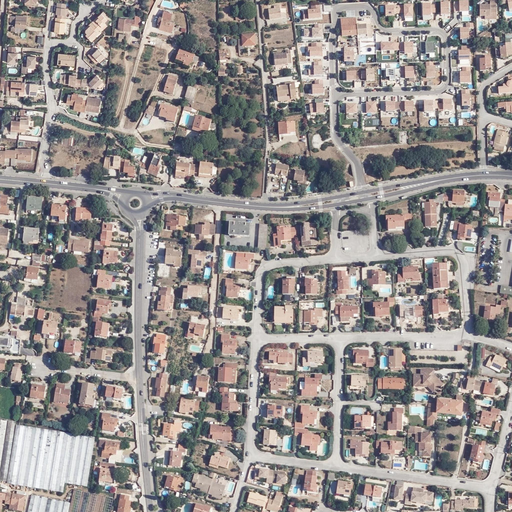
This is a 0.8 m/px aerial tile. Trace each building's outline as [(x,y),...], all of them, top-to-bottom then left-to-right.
[(449,1),(441,2),(441,14),(449,14),(449,1)] [(468,1),(453,2),(454,12),(469,11),(468,1)] [(58,18),(65,18),(66,18),(67,15),(65,14),(66,8),(66,3),(58,2),(57,14),(58,14),(58,18)] [(431,2),(423,3),(423,15),(431,15),(431,2)] [(491,7),(486,6),(481,7),(481,17),(486,17),(492,17),(492,14),(498,14),(498,2),(491,2),(491,4),(491,7)] [(404,13),(405,16),(413,16),(413,3),(400,4),(401,13),(404,13)] [(401,13),(400,4),(385,5),(386,16),(395,16),(395,13),(401,13)] [(269,10),(270,20),(281,19),(281,18),(285,18),(284,13),(281,13),(280,5),(274,5),(274,10),(269,10)] [(304,9),(304,20),(321,19),(320,5),(312,5),(312,9),(304,9)] [(164,11),(162,17),(171,19),(173,13),(164,11)] [(92,23),(99,30),(101,32),(107,26),(104,23),(107,20),(104,16),(102,13),(98,17),(99,18),(96,20),(96,19),(95,19),(92,22),(92,23)] [(135,20),(132,19),(131,24),(135,24),(134,26),(139,26),(140,17),(136,16),(135,20)] [(13,17),(12,22),(16,22),(16,27),(26,27),(27,18),(13,17)] [(171,19),(162,17),(160,24),(159,28),(171,32),(174,23),(170,22),(171,19)] [(356,17),(341,18),(342,35),(367,33),(366,23),(357,24),(356,17)] [(64,33),(65,18),(58,18),(56,18),(55,32),(64,33)] [(132,19),(126,19),(125,23),(124,23),(123,30),(130,31),(131,25),(131,24),(132,19)] [(94,35),(99,30),(92,23),(89,25),(90,26),(87,29),(86,30),(86,32),(87,34),(86,35),(91,41),(96,37),(94,35)] [(473,23),(466,23),(466,27),(461,27),(461,38),(470,38),(469,27),(474,27),(473,23)] [(312,28),(304,29),(305,36),(322,36),(322,27),(312,28)] [(239,46),(243,46),(256,46),(255,35),(242,35),(242,40),(239,40),(239,46)] [(395,41),(381,42),(382,50),(395,49),(395,41)] [(435,41),(421,42),(421,51),(426,51),(426,53),(435,53),(435,41)] [(310,46),(310,56),(320,56),(320,46),(322,46),(322,42),(312,42),(312,46),(310,46)] [(413,42),(399,43),(400,52),(405,52),(405,53),(414,53),(413,42)] [(159,62),(162,48),(144,45),(142,58),(159,62)] [(469,45),(462,45),(462,50),(459,50),(459,59),(470,59),(469,45)] [(500,49),(495,50),(496,57),(501,57),(501,59),(508,58),(509,59),(510,59),(509,57),(511,56),(511,49),(511,45),(507,45),(507,47),(506,47),(500,47),(500,49)] [(15,47),(9,47),(8,62),(17,63),(18,53),(15,53),(15,47)] [(184,65),(189,67),(192,60),(194,61),(196,58),(189,55),(190,51),(189,50),(183,47),(177,60),(184,63),(184,65)] [(102,54),(98,49),(92,54),(91,53),(88,55),(96,63),(98,61),(99,62),(105,56),(102,54)] [(218,50),(218,61),(227,60),(226,55),(228,55),(227,50),(218,50)] [(354,50),(344,51),(345,60),(354,60),(354,50)] [(57,64),(74,65),(75,55),(58,53),(57,64)] [(274,55),(275,66),(291,65),(291,55),(286,55),(286,54),(285,55),(274,55)] [(480,58),(481,71),(486,71),(486,68),(491,68),(491,55),(486,55),(486,58),(480,58)] [(36,56),(28,56),(27,64),(22,63),(22,72),(27,73),(27,67),(36,67),(36,56)] [(323,61),(314,61),(314,65),(311,66),(312,69),(309,69),(309,75),(323,75),(323,61)] [(425,77),(427,77),(436,77),(435,65),(433,65),(433,61),(425,62),(425,77)] [(414,66),(400,67),(401,75),(404,75),(405,77),(414,77),(414,66)] [(463,71),(460,71),(460,83),(471,82),(471,67),(463,67),(463,71)] [(366,71),(361,71),(362,78),(366,78),(366,80),(375,80),(375,68),(366,68),(366,71)] [(395,68),(386,68),(387,76),(390,75),(390,79),(396,79),(395,68)] [(356,70),(346,70),(347,80),(357,80),(356,70)] [(75,86),(80,87),(81,86),(81,79),(76,79),(76,75),(65,74),(64,83),(75,84),(75,86)] [(92,80),(89,82),(95,88),(98,86),(102,82),(103,81),(97,75),(92,80)] [(164,92),(173,95),(178,79),(169,76),(164,92)] [(323,80),(315,80),(315,84),(313,84),(313,94),(324,94),(323,80)] [(511,83),(509,83),(508,83),(507,83),(506,85),(506,86),(503,86),(503,89),(498,89),(498,95),(508,95),(507,92),(511,91),(511,90),(511,81),(511,83)] [(11,86),(7,86),(7,90),(7,96),(10,96),(11,91),(15,91),(25,92),(25,90),(25,83),(11,83),(11,86)] [(291,96),(292,99),(292,101),(297,100),(295,84),(286,85),(286,87),(277,88),(279,99),(287,98),(287,96),(291,96)] [(186,98),(193,101),(197,89),(191,88),(188,87),(185,98),(186,98)] [(470,89),(462,89),(462,94),(463,106),(471,105),(470,89)] [(80,112),(85,112),(85,110),(87,102),(83,100),(83,98),(79,97),(79,96),(72,94),(71,98),(67,97),(66,104),(74,105),(74,108),(81,110),(80,112)] [(101,100),(88,98),(87,102),(85,110),(99,113),(101,100)] [(443,103),(438,103),(438,111),(443,111),(443,109),(452,109),(452,98),(443,99),(443,103)] [(152,102),(150,106),(155,108),(159,101),(154,99),(153,102),(152,102)] [(323,99),(316,99),(316,103),(311,104),(311,113),(324,112),(323,99)] [(433,99),(424,100),(425,111),(434,111),(433,99)] [(376,101),(366,101),(366,113),(376,112),(376,101)] [(386,101),(386,111),(395,110),(395,101),(386,101)] [(414,101),(400,101),(400,112),(414,112),(414,101)] [(357,103),(346,103),(347,112),(357,112),(357,103)] [(510,113),(510,114),(511,114),(511,104),(497,105),(497,110),(505,109),(505,111),(505,113),(510,113)] [(168,117),(176,120),(179,110),(163,105),(161,105),(159,111),(161,112),(160,116),(167,119),(168,117)] [(16,129),(16,131),(19,132),(23,132),(24,131),(24,128),(26,128),(28,128),(29,119),(24,119),(24,117),(20,116),(20,117),(17,117),(16,120),(12,120),(11,129),(16,129)] [(194,127),(209,132),(212,121),(197,117),(194,127)] [(277,124),(278,136),(286,135),(286,133),(292,133),(291,123),(277,124)] [(74,135),(60,133),(58,143),(73,145),(74,135)] [(493,149),(504,152),(508,136),(498,133),(493,149)] [(7,154),(7,157),(15,157),(15,153),(18,153),(17,159),(31,160),(31,149),(18,149),(15,149),(15,150),(11,150),(5,150),(5,151),(0,150),(0,161),(5,161),(5,157),(5,154),(7,154)] [(140,161),(139,162),(141,164),(141,166),(142,167),(149,170),(159,174),(160,169),(162,166),(159,165),(162,157),(155,155),(152,153),(152,154),(149,153),(147,157),(148,157),(146,160),(143,159),(142,162),(140,161)] [(128,172),(128,174),(128,176),(134,177),(135,168),(129,167),(129,164),(125,163),(125,164),(120,163),(121,158),(111,157),(110,159),(106,158),(104,168),(114,169),(114,167),(120,168),(119,170),(119,171),(128,172)] [(176,175),(186,176),(186,175),(186,173),(190,173),(189,175),(194,175),(195,173),(198,174),(199,166),(196,165),(196,163),(193,162),(192,166),(192,168),(190,167),(190,165),(177,164),(176,175)] [(206,176),(206,178),(212,178),(213,165),(200,163),(199,175),(206,176)] [(275,174),(288,177),(290,167),(277,164),(275,174)] [(306,173),(292,170),(290,177),(295,178),(295,180),(299,181),(307,183),(308,179),(305,178),(306,173)] [(443,194),(442,201),(453,202),(456,202),(465,202),(465,196),(467,196),(467,194),(465,193),(465,192),(453,191),(453,194),(449,194),(443,194)] [(500,206),(505,206),(505,199),(500,199),(501,193),(488,192),(488,198),(490,198),(490,200),(500,201),(500,204),(500,206)] [(442,202),(442,201),(443,194),(437,195),(437,198),(433,198),(433,202),(424,202),(425,226),(436,226),(435,203),(442,202)] [(0,213),(9,214),(9,210),(9,209),(7,209),(7,204),(8,196),(1,196),(0,203),(0,213)] [(38,208),(38,210),(42,210),(43,199),(27,197),(26,208),(32,209),(32,208),(38,208)] [(62,206),(53,206),(52,216),(60,217),(60,220),(65,220),(67,206),(62,205),(62,206)] [(76,222),(81,222),(82,220),(91,220),(92,210),(77,209),(76,222)] [(166,226),(176,227),(176,226),(185,227),(186,218),(179,217),(179,216),(167,214),(166,226)] [(403,222),(411,222),(411,214),(401,214),(401,216),(385,217),(385,223),(387,223),(387,230),(395,229),(395,228),(403,227),(403,222)] [(204,236),(209,236),(209,235),(209,224),(205,223),(205,226),(196,225),(195,235),(200,235),(204,236)] [(303,225),(296,225),(296,235),(301,235),(302,246),(316,245),(314,223),(303,223),(303,225)] [(456,238),(461,238),(461,236),(469,236),(470,226),(458,225),(458,223),(453,223),(452,231),(457,231),(456,238)] [(229,236),(249,237),(250,225),(230,224),(229,236)] [(257,250),(266,250),(268,225),(259,224),(257,250)] [(100,247),(105,247),(108,247),(109,241),(110,242),(112,226),(102,225),(101,236),(100,247)] [(273,234),(274,246),(280,246),(280,240),(291,240),(291,237),(297,237),(295,227),(285,228),(285,226),(277,227),(277,233),(273,234)] [(0,244),(7,244),(9,229),(0,228),(0,240),(1,241),(0,244)] [(35,240),(35,241),(39,241),(40,230),(30,229),(30,231),(24,230),(23,239),(29,240),(29,239),(35,240)] [(89,243),(69,241),(68,248),(73,249),(73,252),(88,253),(89,243)] [(174,251),(167,250),(166,257),(165,265),(174,266),(174,263),(181,264),(182,254),(180,254),(174,253),(174,251)] [(202,261),(204,261),(205,256),(207,257),(207,252),(188,250),(187,255),(193,255),(191,268),(197,268),(201,269),(202,261)] [(118,253),(104,252),(104,265),(109,265),(109,264),(117,265),(118,253)] [(33,261),(41,262),(42,254),(33,253),(32,261),(33,261)] [(236,268),(248,269),(248,262),(250,262),(251,258),(253,258),(254,254),(246,254),(245,258),(236,257),(236,268)] [(432,264),(434,289),(448,288),(446,263),(432,264)] [(398,273),(398,281),(405,281),(405,278),(412,277),(412,278),(418,278),(417,266),(402,267),(403,273),(398,273)] [(26,279),(38,280),(39,269),(28,268),(26,279)] [(368,279),(368,286),(370,286),(370,289),(376,288),(376,284),(385,284),(385,272),(378,272),(378,270),(373,270),(373,278),(368,279)] [(104,271),(97,271),(97,275),(97,276),(98,276),(96,289),(108,290),(109,285),(110,285),(111,282),(111,278),(104,277),(104,271)] [(337,287),(336,293),(346,293),(346,289),(348,289),(348,279),(345,279),(345,271),(338,271),(338,287),(337,287)] [(226,297),(237,297),(237,290),(239,290),(240,285),(233,285),(233,280),(225,279),(225,286),(227,287),(226,297)] [(283,285),(283,294),(294,295),(294,287),(295,287),(295,280),(286,279),(286,281),(283,281),(283,285)] [(311,279),(300,279),(300,287),(305,287),(305,294),(316,294),(316,281),(311,281),(311,279)] [(511,287),(501,285),(500,293),(511,294),(511,287)] [(183,299),(187,300),(187,297),(191,297),(197,297),(198,293),(198,292),(200,292),(201,288),(188,287),(187,290),(183,290),(183,299)] [(162,304),(160,303),(159,303),(157,311),(167,312),(168,304),(170,305),(171,298),(171,297),(172,290),(162,289),(161,293),(160,293),(159,297),(160,297),(162,297),(162,304)] [(395,297),(387,297),(387,303),(374,303),(374,307),(375,307),(376,315),(382,315),(381,314),(389,314),(389,306),(395,306),(395,297)] [(96,312),(95,317),(102,318),(102,314),(108,315),(109,307),(111,307),(111,302),(98,300),(97,312),(96,312)] [(445,306),(444,300),(433,301),(434,314),(439,314),(439,312),(448,311),(448,306),(445,306)] [(507,307),(508,301),(502,300),(502,304),(498,304),(498,306),(487,305),(485,317),(492,318),(491,320),(496,321),(497,312),(502,313),(502,307),(507,307)] [(24,312),(25,307),(16,306),(14,305),(15,304),(11,303),(10,310),(11,310),(10,315),(15,315),(16,311),(18,311),(24,312)] [(353,314),(358,313),(358,306),(342,306),(342,305),(336,305),(336,313),(340,313),(340,317),(341,317),(349,316),(350,316),(350,314),(353,314)] [(414,315),(422,314),(422,306),(406,307),(406,305),(400,305),(400,314),(405,314),(405,318),(414,318),(414,315)] [(285,308),(275,307),(274,320),(286,321),(285,323),(293,323),(293,311),(292,311),(292,307),(285,306),(285,308)] [(28,308),(25,307),(24,312),(18,311),(18,315),(24,316),(24,315),(26,315),(27,310),(28,308)] [(236,308),(216,307),(215,316),(222,317),(222,319),(230,319),(230,320),(237,320),(238,313),(236,313),(236,308)] [(304,310),(304,317),(304,322),(311,322),(311,324),(316,324),(316,317),(322,317),(322,309),(315,309),(314,311),(304,310)] [(101,324),(102,318),(95,317),(94,323),(97,323),(95,338),(99,339),(100,337),(108,338),(109,332),(108,332),(109,324),(101,324)] [(47,335),(54,336),(57,325),(41,323),(41,327),(43,327),(41,336),(47,336),(47,335)] [(196,326),(196,324),(190,323),(188,333),(194,335),(194,334),(199,335),(199,336),(203,337),(205,326),(201,325),(201,327),(196,326)] [(221,352),(233,353),(234,346),(236,346),(236,341),(228,340),(228,335),(220,334),(220,342),(222,342),(221,352)] [(156,345),(155,353),(164,355),(165,346),(166,343),(167,336),(157,335),(157,338),(155,338),(154,345),(156,345)] [(65,353),(74,355),(74,354),(82,355),(83,344),(67,341),(65,353)] [(91,351),(90,359),(111,362),(113,352),(102,350),(97,349),(96,352),(91,351)] [(367,366),(374,366),(374,359),(368,359),(369,350),(354,350),(354,355),(356,356),(356,358),(356,363),(367,363),(367,366)] [(401,368),(402,368),(402,363),(402,354),(402,350),(389,350),(389,354),(392,354),(392,357),(389,357),(389,368),(391,368),(391,370),(399,370),(401,369),(401,368)] [(278,360),(278,363),(287,363),(287,362),(292,362),(292,354),(287,354),(287,352),(269,351),(269,359),(278,360)] [(316,365),(322,365),(322,352),(308,352),(308,358),(303,358),(303,365),(309,365),(309,362),(317,362),(316,365)] [(502,371),(507,362),(496,356),(494,360),(491,358),(487,367),(490,369),(491,366),(502,371)] [(217,382),(230,383),(231,368),(234,369),(236,369),(236,364),(224,363),(224,368),(218,368),(217,382)] [(10,379),(20,381),(21,368),(12,366),(10,379)] [(430,376),(433,375),(433,371),(420,370),(420,375),(413,375),(413,381),(417,382),(417,387),(423,387),(423,385),(430,384),(434,388),(437,391),(443,385),(436,378),(434,380),(434,379),(430,379),(430,376)] [(275,377),(275,372),(266,371),(266,372),(266,377),(268,377),(268,383),(270,383),(270,385),(270,390),(278,390),(278,388),(285,388),(286,377),(275,377)] [(163,398),(167,375),(164,374),(160,373),(159,379),(156,378),(154,388),(157,388),(156,396),(163,398)] [(316,384),(318,384),(319,379),(321,379),(321,375),(314,374),(314,379),(305,378),(304,389),(302,389),(301,395),(315,396),(316,387),(316,384)] [(351,385),(366,386),(366,377),(352,376),(351,385)] [(209,379),(198,377),(196,392),(208,393),(209,379)] [(380,379),(380,389),(404,389),(404,388),(404,379),(380,379)] [(472,389),(474,381),(466,379),(464,379),(462,389),(466,390),(471,391),(472,391),(472,389)] [(480,382),(474,381),(472,389),(479,391),(480,382)] [(490,384),(480,382),(479,391),(483,392),(482,393),(493,395),(496,386),(496,384),(492,383),(491,383),(490,384)] [(79,406),(84,406),(84,405),(92,406),(94,400),(92,400),(94,386),(89,386),(90,384),(83,383),(79,406)] [(64,391),(65,389),(65,385),(57,384),(54,402),(59,403),(59,401),(64,401),(64,403),(68,403),(70,392),(64,391)] [(434,394),(437,391),(434,388),(430,384),(423,385),(423,387),(427,387),(434,394)] [(30,398),(36,399),(36,397),(44,398),(45,387),(32,385),(30,398)] [(106,396),(121,399),(123,388),(119,387),(118,389),(112,388),(112,387),(108,386),(106,396)] [(227,392),(227,387),(218,387),(218,392),(220,392),(219,395),(222,395),(221,410),(236,411),(236,404),(235,404),(232,404),(233,393),(227,392)] [(178,412),(183,413),(184,411),(192,412),(193,410),(197,410),(198,401),(185,400),(181,400),(180,399),(180,403),(177,402),(176,407),(179,407),(178,412)] [(437,400),(437,401),(437,405),(438,406),(437,413),(461,416),(463,402),(461,402),(461,400),(455,399),(455,401),(438,400),(437,400)] [(437,405),(433,405),(429,405),(428,419),(427,427),(434,427),(436,420),(436,413),(437,413),(438,406),(437,405)] [(267,415),(282,416),(282,406),(268,406),(267,415)] [(313,417),(316,417),(316,412),(308,411),(309,406),(301,406),(300,413),(302,413),(302,423),(295,423),(294,428),(303,429),(304,424),(313,424),(313,419),(313,417)] [(499,415),(500,410),(498,409),(497,409),(492,408),(491,413),(483,411),(482,415),(478,414),(476,420),(480,421),(480,422),(492,425),(493,420),(493,418),(496,418),(497,415),(499,415)] [(388,422),(388,431),(402,431),(402,414),(403,414),(403,409),(394,409),(394,413),(392,412),(392,422),(391,422),(388,422)] [(107,430),(116,432),(118,424),(119,425),(120,419),(114,418),(115,414),(107,413),(106,420),(109,420),(107,430)] [(371,416),(368,416),(357,415),(357,422),(355,422),(355,428),(362,429),(362,427),(370,427),(371,416)] [(9,421),(0,482),(0,483),(0,484),(6,486),(7,483),(15,422),(9,421)] [(170,436),(170,438),(175,439),(176,432),(180,432),(181,424),(174,423),(174,424),(164,423),(163,436),(168,436),(170,436)] [(212,437),(212,438),(222,439),(222,440),(231,440),(232,440),(233,439),(233,438),(234,438),(234,437),(234,436),(233,436),(233,435),(232,434),(230,434),(231,428),(219,427),(219,425),(211,424),(210,433),(209,433),(209,437),(212,437)] [(17,425),(8,483),(32,487),(63,492),(64,482),(87,486),(94,437),(17,425)] [(307,429),(303,429),(294,428),(294,435),(301,436),(300,445),(309,446),(309,450),(316,451),(317,444),(317,442),(319,442),(319,435),(307,434),(307,429)] [(263,444),(273,445),(274,431),(264,430),(263,444)] [(431,449),(430,445),(430,433),(422,434),(416,434),(416,443),(419,443),(419,451),(423,451),(423,456),(430,456),(431,449)] [(486,447),(488,441),(477,439),(477,440),(470,439),(470,442),(480,445),(486,447)] [(117,448),(119,448),(120,443),(101,440),(99,447),(104,448),(104,445),(106,445),(105,451),(102,451),(101,457),(109,458),(110,454),(116,455),(116,450),(117,448)] [(363,455),(362,457),(368,457),(368,443),(358,443),(358,440),(351,440),(351,448),(356,448),(355,454),(363,455)] [(383,441),(377,440),(377,448),(382,448),(381,453),(391,454),(391,450),(395,450),(402,450),(402,442),(390,441),(390,443),(383,442),(383,441)] [(167,465),(180,467),(181,452),(184,452),(184,449),(187,450),(188,446),(178,444),(178,449),(177,452),(173,451),(169,451),(167,465)] [(484,456),(486,448),(479,447),(474,445),(470,459),(477,461),(477,462),(483,463),(485,456),(484,456)] [(210,464),(218,467),(219,466),(228,469),(229,467),(227,466),(228,465),(229,465),(230,462),(229,462),(229,460),(231,461),(231,458),(223,456),(223,457),(219,456),(220,455),(216,453),(214,456),(212,456),(210,464)] [(415,460),(415,469),(428,469),(428,460),(415,460)] [(99,483),(106,484),(107,482),(112,483),(114,471),(101,469),(99,483)] [(285,482),(286,479),(286,477),(285,476),(285,473),(268,471),(268,470),(261,470),(260,472),(256,471),(255,479),(259,480),(260,478),(267,479),(266,483),(277,484),(285,485),(285,482)] [(308,494),(315,495),(317,487),(315,487),(317,480),(315,479),(316,474),(308,473),(307,478),(306,477),(304,491),(308,492),(308,494)] [(212,494),(220,497),(222,497),(225,486),(217,483),(215,483),(212,482),(212,480),(198,475),(198,476),(194,474),(192,481),(196,483),(196,484),(199,485),(198,488),(201,488),(208,491),(208,493),(212,494)] [(178,485),(182,486),(184,481),(185,479),(180,477),(179,479),(168,475),(165,486),(170,487),(172,488),(171,490),(176,491),(176,490),(177,487),(178,485)] [(343,495),(349,496),(350,487),(352,487),(352,484),(338,482),(336,493),(343,494),(343,495)] [(299,494),(301,486),(294,485),(292,492),(299,494)] [(365,487),(364,495),(364,496),(380,498),(382,489),(371,488),(371,486),(366,486),(365,487)] [(397,486),(396,486),(394,500),(402,501),(403,496),(404,487),(397,486)] [(405,501),(405,502),(411,503),(411,502),(426,504),(426,501),(433,502),(434,493),(428,492),(427,495),(423,494),(424,492),(424,489),(413,488),(413,493),(412,492),(412,495),(406,494),(406,497),(405,501)] [(77,511),(82,491),(77,490),(72,511),(77,511)] [(77,511),(85,511),(90,493),(82,491),(77,511)] [(274,500),(281,502),(282,498),(283,494),(276,492),(275,496),(274,500)] [(8,495),(7,503),(10,504),(9,509),(22,511),(25,496),(7,493),(7,495),(8,495)] [(93,511),(98,495),(90,493),(85,511),(93,511)] [(277,511),(280,503),(274,502),(269,500),(265,499),(266,498),(250,493),(247,502),(263,507),(266,508),(267,508),(266,509),(275,511),(277,511)] [(31,495),(27,511),(66,511),(69,501),(31,495)] [(93,511),(102,511),(105,497),(98,495),(93,511)] [(129,496),(121,495),(117,511),(130,511),(131,509),(130,508),(131,501),(129,500),(129,496)] [(110,511),(113,498),(105,497),(102,511),(110,511)] [(475,508),(475,499),(470,499),(469,501),(455,501),(455,502),(451,502),(452,510),(464,511),(464,508),(475,508)]
